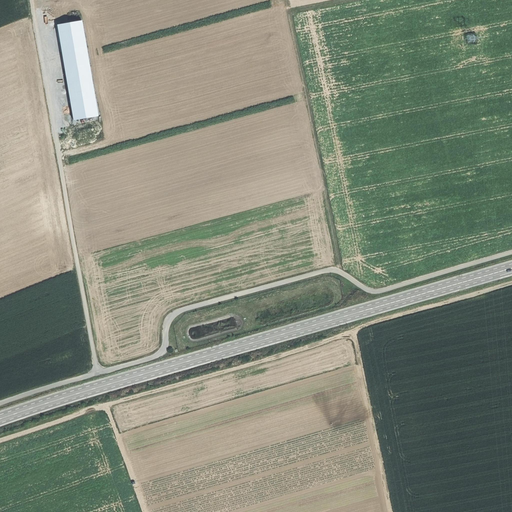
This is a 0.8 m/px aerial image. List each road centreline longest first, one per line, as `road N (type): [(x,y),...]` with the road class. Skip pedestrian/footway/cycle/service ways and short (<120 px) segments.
road 1 (secondary): [(0,418),(511,267)]
road 2 (track): [(389,511),(353,331),(108,408)]
road 3 (track): [(333,268),(181,310),(163,321),(160,355),(0,403)]
road 4 (track): [(31,0),(97,372)]
road 5 (track): [(333,268),(286,0)]
road 6 (track): [(511,251),(375,291),(333,268)]
road 7 (track): [(511,281),(353,331)]
